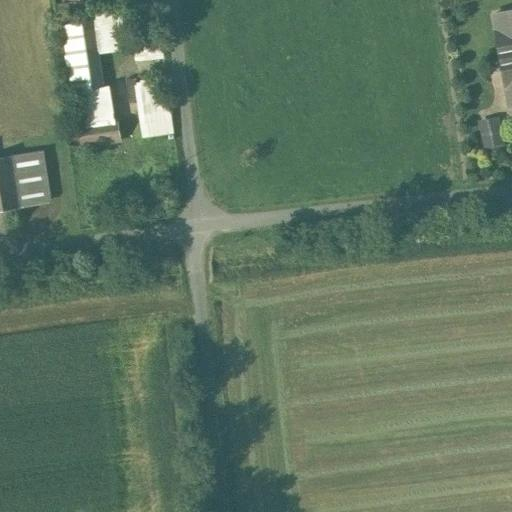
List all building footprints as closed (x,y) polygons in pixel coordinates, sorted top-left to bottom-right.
[(511,10),(493,15),(502,59),(511,56),(511,10)] [(91,18),(99,53),(110,51),(102,16),(91,18)] [(89,24),(63,28),(65,44),(92,40),(89,24)] [(138,60),(162,56),(159,42),(135,46),(138,60)] [(511,56),(502,59),(511,106),(511,105),(511,56)] [(477,120),(485,149),(507,143),(499,114),(477,120)] [(112,119),(76,123),(78,145),(115,140),(112,119)] [(0,210),(24,207),(23,206),(16,160),(16,155),(0,157),(0,210)] [(39,156),(16,160),(23,206),(46,202),(39,156)]
